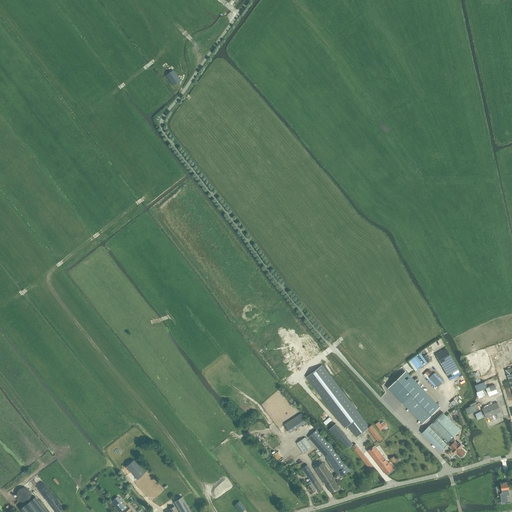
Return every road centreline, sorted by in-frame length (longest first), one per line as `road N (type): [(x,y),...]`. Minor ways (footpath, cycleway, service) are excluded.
road 1 (track): [(296,376),(285,381),(0,7)]
road 2 (track): [(216,511),(35,283)]
road 3 (track): [(103,230),(0,97)]
road 4 (unclassified): [(301,511),(449,472)]
